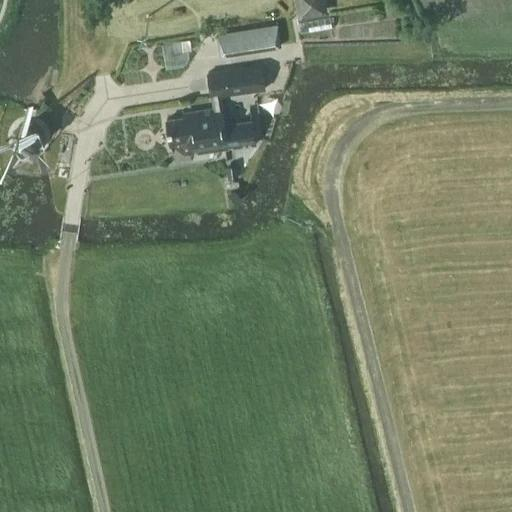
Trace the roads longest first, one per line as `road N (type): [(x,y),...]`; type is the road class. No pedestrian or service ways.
road 1 (track): [(408,511),(330,171),(348,135),(382,111),(511,102)]
road 2 (track): [(106,511),(59,296),(68,241)]
